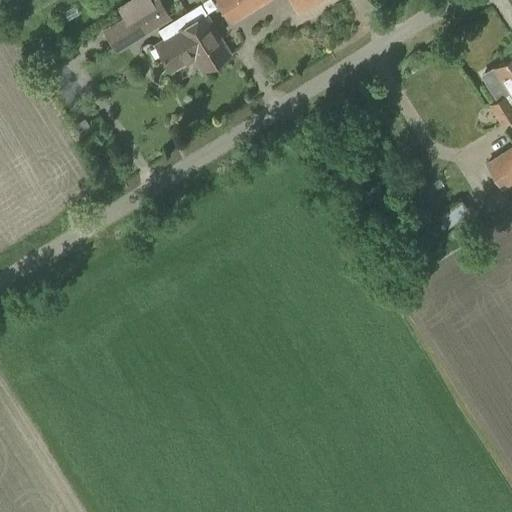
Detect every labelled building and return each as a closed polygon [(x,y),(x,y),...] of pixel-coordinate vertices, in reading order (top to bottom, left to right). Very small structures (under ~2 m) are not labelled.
[(115,52),(171,18),(160,0),(152,0),(103,31),(115,52)] [(217,0),(232,22),(268,0),(217,0)] [(289,0),(298,14),(321,0),(289,0)] [(195,58),(194,58),(202,70),(230,53),(206,13),(207,13),(200,2),(186,11),(196,27),(189,31),(201,50),(193,56),(195,58)] [(173,71),(194,58),(195,58),(193,56),(201,50),(189,31),(196,27),(186,11),(158,29),(164,39),(156,44),(173,71)] [(511,56),(495,68),(509,91),(506,93),(488,103),(501,124),(511,117),(511,56)] [(91,127),(85,117),(74,123),(80,134),(91,127)] [(501,188),(511,181),(511,144),(485,162),(501,188)]
